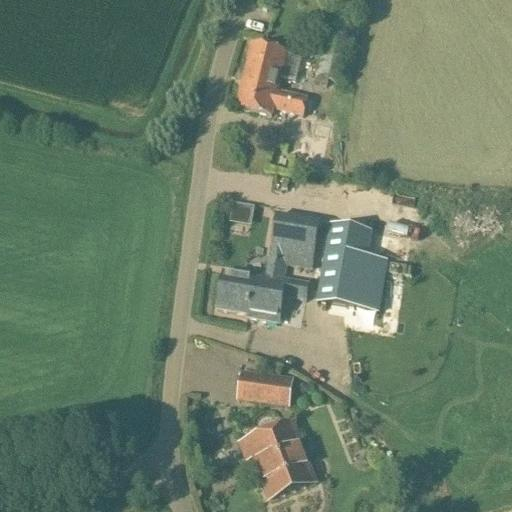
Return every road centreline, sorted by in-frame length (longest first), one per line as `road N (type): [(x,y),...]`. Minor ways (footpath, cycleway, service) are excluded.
road 1 (unclassified): [(165,461),(208,107),(246,0)]
road 2 (unclassified): [(0,497),(165,461)]
